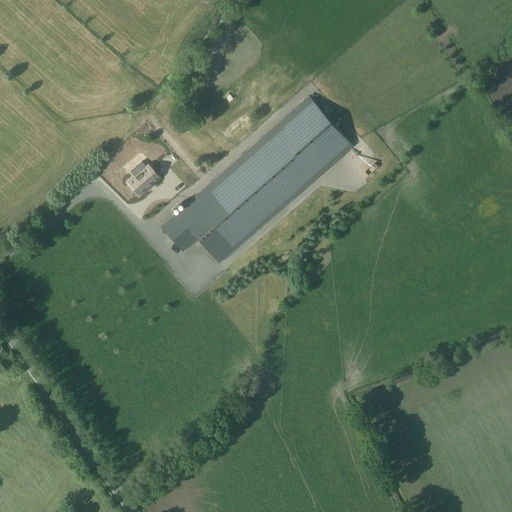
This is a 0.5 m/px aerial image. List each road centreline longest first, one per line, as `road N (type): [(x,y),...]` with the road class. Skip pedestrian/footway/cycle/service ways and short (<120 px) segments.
road 1 (unknown): [(0,256),(71,200),(98,190),(135,219),(197,291)]
road 2 (unclassified): [(0,329),(127,511)]
